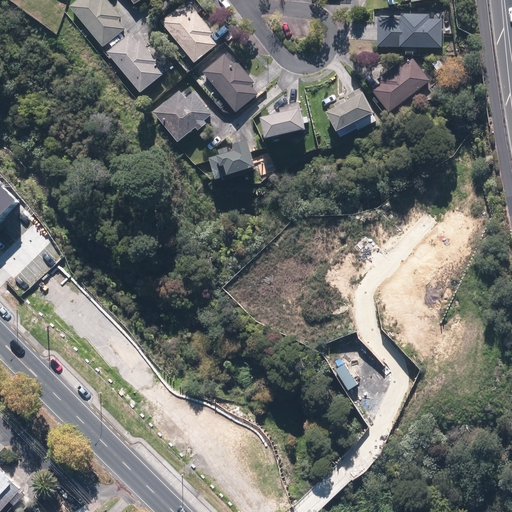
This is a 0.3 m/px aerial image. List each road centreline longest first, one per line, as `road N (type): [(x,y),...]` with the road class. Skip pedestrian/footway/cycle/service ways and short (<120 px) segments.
road 1 (unknown): [(303,508),(374,435),(395,394),(398,371),(369,332),(362,286),(429,219)]
road 2 (secondary): [(173,511),(0,339)]
road 3 (residential): [(251,9),(325,19),(327,52),(316,63),(285,61)]
road 4 (track): [(155,493),(203,458),(220,464),(253,511)]
